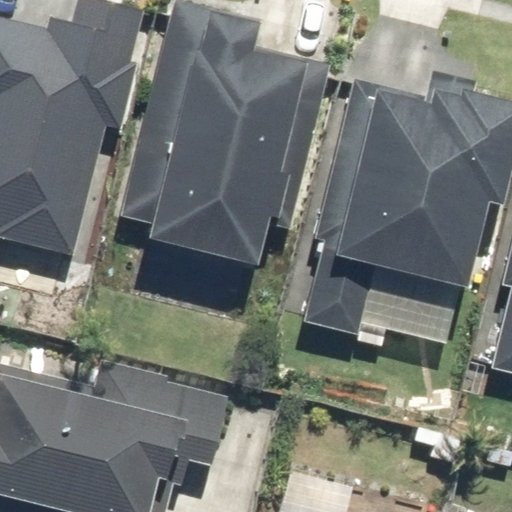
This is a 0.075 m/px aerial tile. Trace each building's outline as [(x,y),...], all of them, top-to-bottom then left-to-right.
[(0,228),(1,229),(0,231),(0,234),(79,255),(112,127),(126,130),(143,64),(138,62),(151,12),(105,0),(82,0),(76,23),(55,17),(51,30),(0,16),(0,228)] [(270,22),(181,0),(129,215),(162,223),(159,237),(267,263),(279,216),(287,218),(298,173),(289,171),(301,121),(319,126),(333,65),(264,48),(270,22)] [(432,98),(359,80),(321,238),(331,240),(311,321),(364,334),(382,263),(477,286),(498,202),(511,205),(511,204),(511,98),(479,90),(482,81),(438,71),(432,98)] [(511,272),(509,284),(511,284),(511,316),(500,367),(511,369),(511,272)] [(0,281),(0,324),(68,341),(78,300),(0,281)] [(0,511),(159,511),(168,476),(177,478),(185,449),(219,458),(224,438),(234,398),(171,383),(173,377),(107,360),(100,387),(1,363),(0,366),(0,511)]
